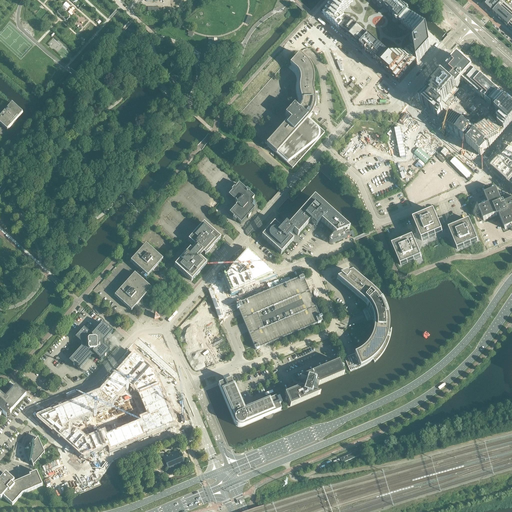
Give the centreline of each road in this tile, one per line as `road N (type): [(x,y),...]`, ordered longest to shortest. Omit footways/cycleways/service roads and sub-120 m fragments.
road 1 (secondary): [(511,278),(463,344),(403,392),(227,467)]
road 2 (secondary): [(232,482),(405,410),(458,372),(511,305)]
road 3 (unclassified): [(192,387),(335,326),(308,264),(280,272),(240,240)]
road 4 (unclassified): [(322,149),(360,182),(377,223),(474,183)]
road 5 (unclassified): [(0,446),(40,403),(96,379),(140,333)]
road 6 (unclassified): [(240,240),(322,149)]
